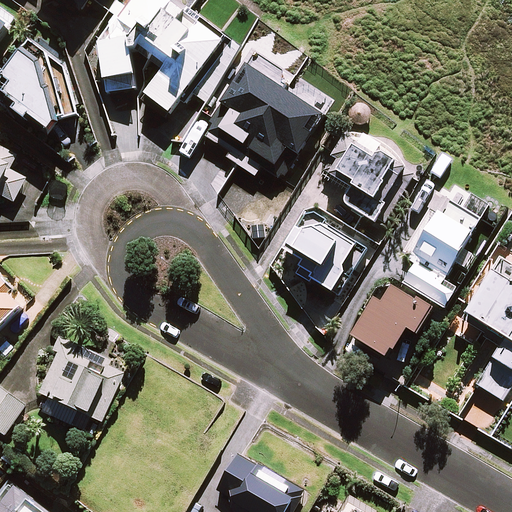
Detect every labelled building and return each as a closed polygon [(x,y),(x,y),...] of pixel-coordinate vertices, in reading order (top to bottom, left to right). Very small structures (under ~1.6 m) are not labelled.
[(72,0),(79,5),(86,11),(94,0),(72,0)] [(137,0),(114,31),(116,37),(100,40),(108,92),(140,87),(134,51),(140,45),(168,66),(148,93),(175,113),(182,103),(186,105),(195,93),(208,103),(241,49),(203,21),(206,16),(190,4),(186,9),(174,0),(137,0)] [(0,42),(15,21),(0,10),(0,42)] [(55,135),(64,124),(78,122),(71,93),(65,69),(49,60),(48,54),(33,43),(8,79),(15,84),(6,96),(19,107),(16,111),(32,124),(36,119),(55,135)] [(314,120),(319,123),(324,114),(249,64),(244,71),(250,75),(243,85),(237,81),(207,127),(227,141),(220,151),(257,176),(265,165),(283,177),(313,132),(308,129),(314,120)] [(418,169),(350,130),(335,156),(341,159),(333,174),(355,187),(346,204),(386,227),(418,169)] [(18,157),(0,147),(0,195),(15,204),(27,180),(11,171),(18,157)] [(405,284),(438,303),(445,307),(456,291),(443,283),(457,261),(467,267),(474,256),(463,249),(475,231),(441,210),(430,229),(422,224),(404,253),(418,262),(405,284)] [(327,222),(310,226),(293,252),(306,260),(297,274),(312,284),(315,279),(335,292),(349,271),(349,260),(359,244),(327,222)] [(511,277),(496,268),(470,310),(509,334),(479,384),(509,403),(511,398),(511,277)] [(0,272),(0,327),(1,329),(28,301),(17,290),(0,272)] [(438,303),(405,284),(396,278),(380,284),(365,309),(370,311),(356,333),(391,355),(382,371),(400,382),(411,364),(393,354),(411,326),(420,332),(438,303)] [(113,360),(66,339),(42,392),(52,397),(45,412),(88,431),(94,416),(104,421),(127,372),(110,365),(113,360)] [(26,407),(0,388),(0,428),(8,434),(26,407)] [(293,511),(304,493),(240,455),(220,489),(241,502),(235,511),(293,511)] [(0,492),(0,511),(53,511),(25,490),(11,479),(0,492)] [(377,511),(350,496),(341,511),(328,511),(326,510),(325,511),(377,511)]
